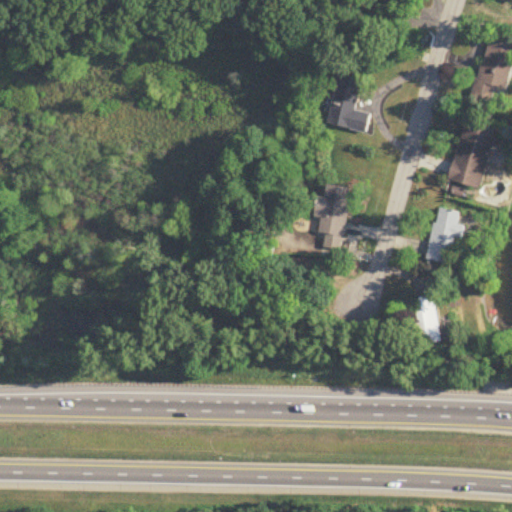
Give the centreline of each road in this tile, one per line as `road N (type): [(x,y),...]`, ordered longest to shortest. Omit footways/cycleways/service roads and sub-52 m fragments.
road 1 (motorway): [(0,472),(511,484)]
road 2 (motorway): [(511,419),(0,408)]
road 3 (residential): [(456,0),(358,305)]
